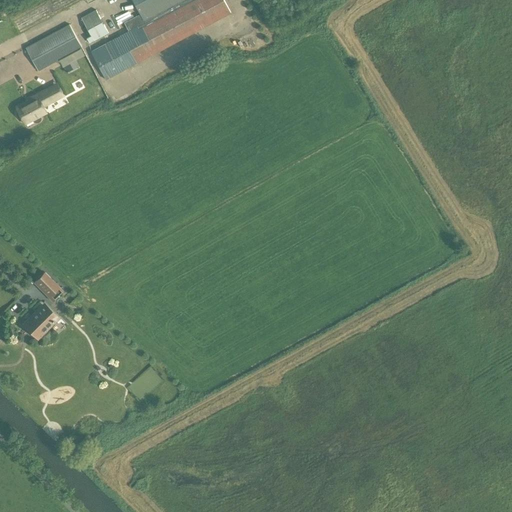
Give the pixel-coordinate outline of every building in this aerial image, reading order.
[(129,31),(91,51),(106,79),(168,45),(229,12),(223,0),(132,0),(140,13),(124,22),(129,31)] [(97,9),(82,17),(92,35),(87,37),(90,42),(109,32),(97,9)] [(70,23),(27,47),(39,70),(83,46),(70,23)] [(77,61),(65,67),(67,73),(80,66),(77,61)] [(49,87),(16,105),(18,108),(17,109),(17,111),(17,113),(18,114),(19,115),(20,116),(22,118),(23,118),(26,122),(33,118),(34,119),(35,120),(36,120),(37,120),(39,120),(39,119),(40,118),(41,117),(41,116),(40,115),(45,112),(42,106),(56,99),(49,87)] [(41,272),(32,282),(48,296),(58,286),(41,272)] [(37,336),(56,317),(44,305),(25,324),(37,336)]
